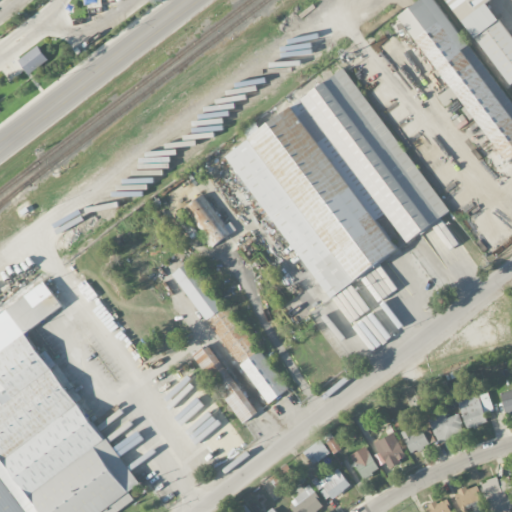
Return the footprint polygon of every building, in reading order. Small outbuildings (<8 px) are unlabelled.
[(420,0),(400,14),(450,88),(439,96),(445,105),(460,95),(506,162),(511,158),(511,103),(440,0),(420,0)] [(448,0),(508,86),(511,83),(511,37),(487,2),(489,0),(448,0)] [(30,74),(18,59),(38,44),(49,59),(30,74)] [(334,300),(403,248),(380,218),(389,211),(409,238),(448,209),(343,68),(226,155),(334,300)] [(210,248),(230,235),(204,195),(183,209),(210,248)] [(200,234),(182,211),(175,217),(193,240),(200,234)] [(173,274),(239,365),(258,351),(226,306),(223,308),(189,262),(173,274)] [(0,511),(114,511),(135,497),(130,489),(138,483),(42,348),(40,350),(26,330),(61,305),(44,281),(0,312),(0,511)] [(242,425),(257,415),(209,344),(194,354),(242,425)] [(272,404),(290,387),(257,352),(240,368),(272,404)] [(507,418),(511,416),(511,390),(500,394),(507,418)] [(467,429),(487,423),(484,413),(493,411),(487,393),(459,402),(467,429)] [(447,418),(444,408),(428,413),(437,442),(465,433),(459,414),(447,418)] [(410,454),(430,447),(423,429),(412,433),(410,429),(402,431),(410,454)] [(375,442),(387,468),(407,459),(395,433),(375,442)] [(313,465),(330,453),(321,439),(304,451),(313,465)] [(341,450),(334,439),(327,443),(334,454),(341,450)] [(364,480),(380,470),(366,446),(350,456),(364,480)] [(279,493),(294,486),(288,474),(292,472),(289,466),(270,474),(279,493)] [(350,487),(339,468),(314,482),(325,501),(350,487)] [(482,483),(491,511),(499,511),(511,508),(511,487),(508,475),(482,483)] [(463,511),(484,504),(477,485),(456,492),(463,511)] [(289,501),(295,511),(306,511),(311,509),(313,511),(317,511),(324,507),(311,486),(289,501)] [(427,511),(452,511),(447,498),(425,507),(427,511)]
